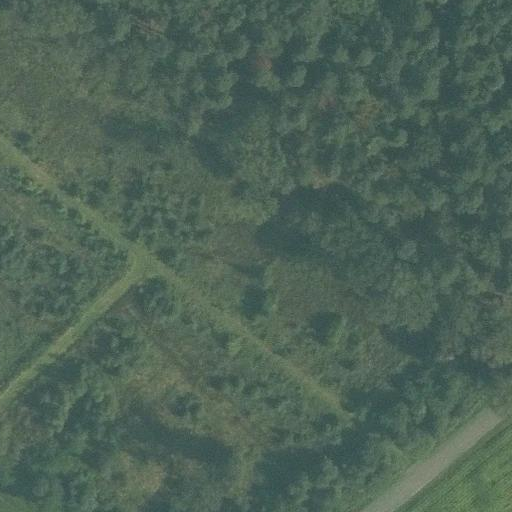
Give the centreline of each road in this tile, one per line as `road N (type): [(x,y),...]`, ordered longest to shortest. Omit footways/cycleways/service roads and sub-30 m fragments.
road 1 (track): [(0,144),(392,446),(419,476)]
road 2 (unclassified): [(511,398),(373,511)]
